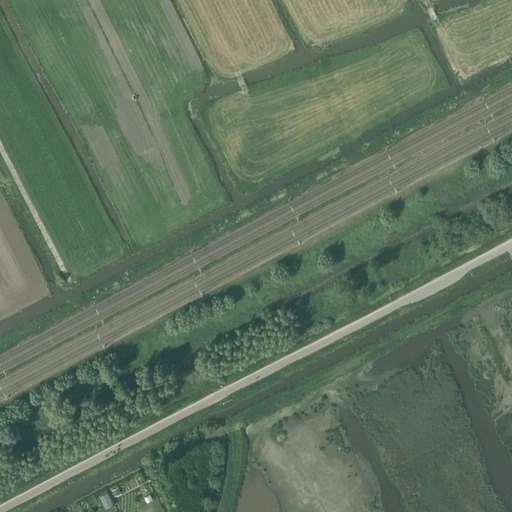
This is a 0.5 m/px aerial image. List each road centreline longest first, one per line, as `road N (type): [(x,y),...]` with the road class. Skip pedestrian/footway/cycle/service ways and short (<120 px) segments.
road 1 (unclassified): [(0,510),(511,244)]
road 2 (track): [(0,146),(69,283)]
